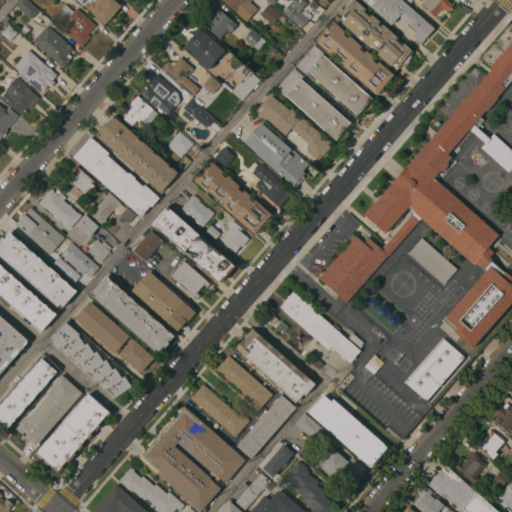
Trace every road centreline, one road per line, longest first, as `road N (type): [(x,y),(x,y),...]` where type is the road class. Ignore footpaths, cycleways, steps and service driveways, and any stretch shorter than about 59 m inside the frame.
road 1 (tertiary): [(506,0),(60,510)]
road 2 (tertiary): [(0,205),(176,0)]
road 3 (residential): [(368,511),(511,347)]
